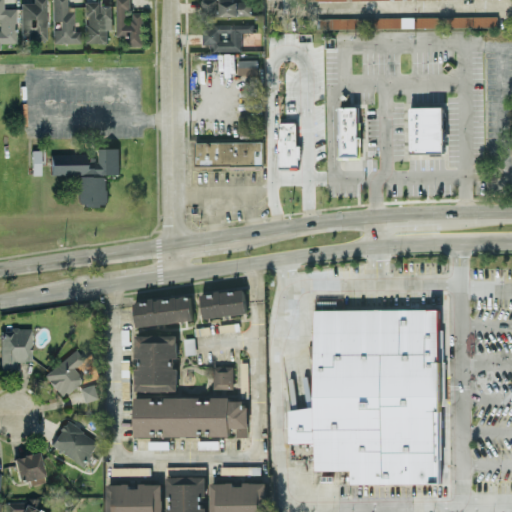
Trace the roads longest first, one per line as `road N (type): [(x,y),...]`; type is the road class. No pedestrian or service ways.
road 1 (residential): [(251,264),(253,443),(246,454),(121,455),(113,446),(114,283)]
road 2 (residential): [(176,273),(170,0)]
road 3 (secondary): [(176,273),(375,245)]
road 4 (secondary): [(374,216),(228,236)]
